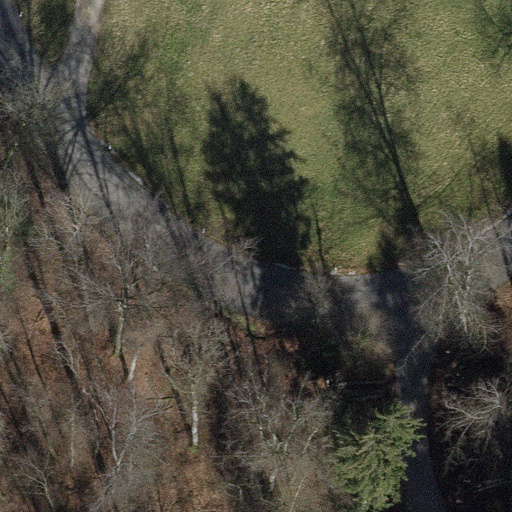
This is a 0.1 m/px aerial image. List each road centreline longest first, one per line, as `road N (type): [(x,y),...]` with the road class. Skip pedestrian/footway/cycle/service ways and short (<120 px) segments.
road 1 (tertiary): [(410,312),(284,301),(177,251),(60,140),(0,52)]
road 2 (unclassified): [(410,312),(430,511)]
road 3 (track): [(60,140),(88,0)]
